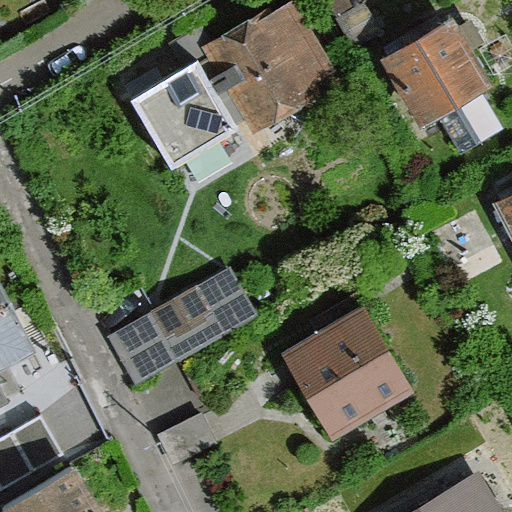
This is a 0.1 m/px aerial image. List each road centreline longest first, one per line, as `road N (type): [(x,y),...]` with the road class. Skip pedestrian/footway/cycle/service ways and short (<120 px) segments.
road 1 (residential): [(0,154),(172,511)]
road 2 (residential): [(0,83),(144,0)]
